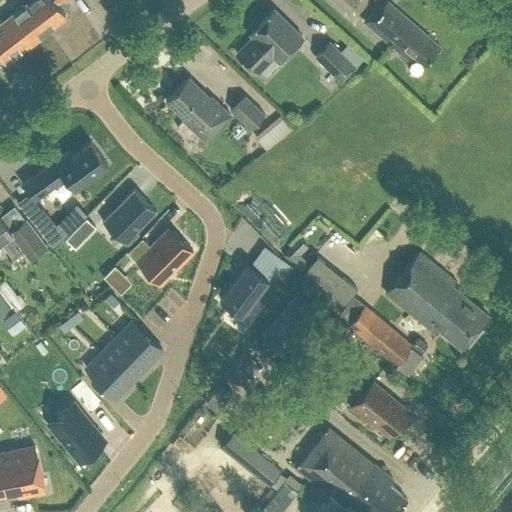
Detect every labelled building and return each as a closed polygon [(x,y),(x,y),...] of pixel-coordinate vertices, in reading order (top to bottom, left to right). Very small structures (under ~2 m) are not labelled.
[(28,0),(27,1),(46,27),(65,13),(57,3),(60,0),(28,0)] [(389,35),(392,38),(388,42),(405,57),(410,51),(423,62),(438,45),(403,16),(387,0),(382,5),(378,2),(363,19),(386,39),(389,35)] [(0,53),(4,59),(11,54),(28,42),(46,27),(27,1),(8,15),(0,21),(0,53)] [(277,59),(300,34),(272,7),(248,31),(251,34),(235,51),(255,71),(271,53),(277,59)] [(315,54),(341,79),(354,66),(328,40),(315,54)] [(186,75),(164,98),(182,115),(180,116),(181,117),(176,122),(176,127),(183,133),(187,133),(192,128),(204,139),(229,113),(209,93),(207,95),(186,75)] [(228,107),(249,126),(263,112),(242,92),(228,107)] [(252,136),(264,149),(291,125),(280,112),(252,136)] [(68,145),(21,179),(34,197),(65,175),(73,186),(107,162),(89,137),(71,150),(68,145)] [(133,186),(101,218),(127,243),(138,232),(135,229),(156,208),(133,186)] [(86,216),(65,237),(74,246),(95,225),(86,216)] [(0,241),(12,257),(22,250),(27,257),(44,244),(25,219),(23,217),(8,228),(3,221),(0,217),(0,241)] [(140,234),(126,248),(160,282),(193,249),(167,223),(148,242),(140,234)] [(299,236),(283,253),(298,268),(306,261),(297,252),(306,243),(299,236)] [(439,328),(460,345),(487,312),(452,284),(456,279),(419,248),(384,291),(435,332),(439,328)] [(301,271),(308,278),(323,260),(316,254),(301,271)] [(280,256),(273,266),(284,274),(291,264),(280,256)] [(269,277),(245,260),(218,297),(243,314),(269,277)] [(337,310),(356,287),(339,273),(324,290),(330,295),(325,301),(337,310)] [(0,311),(12,302),(0,287),(0,311)] [(298,287),(259,335),(286,356),(325,309),(298,287)] [(110,289),(103,296),(112,305),(119,298),(110,289)] [(10,298),(11,299),(17,307),(25,301),(18,292),(17,293),(10,298)] [(353,316),(348,323),(396,363),(405,370),(421,351),(412,344),(413,343),(413,342),(365,302),(353,316)] [(77,308),(67,315),(72,323),(82,316),(77,309),(77,308)] [(67,315),(58,322),(58,323),(63,330),(72,323),(67,315)] [(132,319),(117,334),(146,363),(161,348),(132,319)] [(117,334),(101,350),(130,379),(146,363),(117,334)] [(413,343),(412,344),(421,351),(428,343),(419,335),(413,342),(413,343)] [(101,350),(86,365),(115,394),(130,379),(101,350)] [(376,422),(388,432),(408,409),(373,380),(352,406),(374,424),(376,422)] [(216,409),(231,390),(220,381),(205,401),(216,409)] [(73,396),(44,421),(78,461),(107,437),(73,396)] [(295,465),(320,484),(313,493),(321,499),(327,490),(327,491),(337,480),(341,483),(350,471),(358,477),(372,460),(328,425),(295,465)] [(219,444),(267,484),(280,468),(233,428),(219,444)] [(35,444),(0,450),(0,464),(1,471),(6,492),(17,490),(18,493),(43,488),(35,444)] [(337,480),(327,491),(343,504),(348,499),(363,511),(394,511),(407,497),(389,482),(393,477),(372,460),(358,477),(350,471),(341,483),(337,480)] [(275,492),(285,500),(288,502),(296,492),(296,491),(297,491),(285,480),(277,489),(275,492)] [(271,497),(281,505),(285,500),(275,492),(271,497)]
